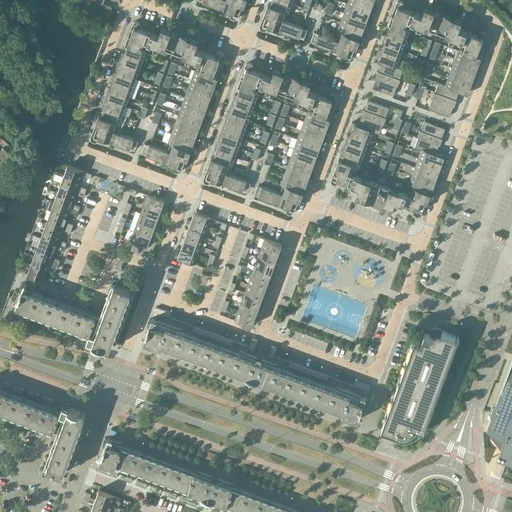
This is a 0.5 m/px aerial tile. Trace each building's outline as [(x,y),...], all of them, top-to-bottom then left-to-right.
[(104,0),(91,0),(88,9),(109,17),(112,7),(103,4),(104,0)] [(202,0),(202,2),(221,8),(223,0),(202,0)] [(243,5),(228,0),(223,0),(221,8),(231,12),(230,15),(230,16),(230,17),(231,18),(232,19),(233,19),(233,20),(234,20),(235,20),(236,19),(237,19),(238,18),(238,17),(243,5)] [(280,0),(272,0),(270,5),(289,12),(292,4),(280,0)] [(364,0),(348,0),(347,4),(368,12),(371,3),(364,0)] [(464,51),(480,56),(487,37),(487,36),(487,35),(487,34),(486,33),(485,32),(484,32),(483,32),(482,32),(481,32),(480,33),(478,36),(459,29),(462,22),(425,8),(422,15),(403,8),(404,6),(404,5),(404,3),(403,2),(401,1),(400,1),(398,1),(397,2),(396,3),(389,23),(405,29),(408,21),(419,25),(416,32),(421,34),(423,27),(451,37),(448,44),(453,46),(456,39),(467,43),(464,51)] [(314,8),(321,11),(323,5),(316,2),(314,8)] [(289,12),(270,5),(268,4),(265,13),(285,21),(289,12)] [(368,12),(347,4),(344,13),(365,21),(368,12)] [(285,21),(265,13),(260,25),(260,26),(260,27),(260,28),(261,29),(261,30),(262,30),(263,31),(264,31),(265,31),(266,30),(267,30),(267,29),(268,29),(268,28),(269,26),(281,31),(285,21)] [(341,22),(361,30),(365,21),(344,13),(341,22)] [(133,23),(125,45),(127,46),(128,45),(141,50),(144,42),(155,46),(153,52),(157,54),(160,47),(187,57),(185,64),(190,66),(192,59),(203,63),(200,71),(216,77),(223,57),(223,55),(223,54),(223,53),(221,52),(220,52),(218,52),(217,52),(216,53),(216,54),(215,54),(215,56),(196,49),(198,42),(161,29),(159,36),(140,29),(141,27),(141,25),(141,24),(139,22),(138,21),(136,21),(135,21),(134,22),(134,23),(133,23)] [(303,28),(285,21),(281,31),(300,38),(303,28)] [(361,30),(341,22),(337,31),(340,32),(358,39),(361,30)] [(386,32),(406,40),(410,31),(405,29),(389,23),(386,32)] [(358,39),(340,32),(337,40),(355,47),(358,39)] [(382,42),(403,49),(406,40),(386,32),(382,42)] [(337,40),(319,33),(315,43),(333,50),(337,40)] [(355,47),(337,40),(333,50),(344,54),(343,56),(343,57),(343,58),(343,59),(344,60),(345,61),(346,61),(347,61),(348,61),(349,61),(350,60),(350,59),(351,59),(355,47)] [(379,51),(399,59),(403,49),(382,42),(379,51)] [(124,54),(143,61),(146,51),(141,50),(128,45),(127,46),(124,54)] [(455,58),(476,66),(480,56),(464,51),(459,49),(455,58)] [(375,60),(382,63),(396,68),(396,67),(399,59),(379,51),(375,60)] [(119,62),(139,70),(143,61),(124,54),(122,53),(119,62)] [(452,68),(473,75),(476,66),(455,58),(452,68)] [(139,70),(119,62),(115,71),(136,79),(139,70)] [(245,65),(238,86),(240,87),(254,92),(254,91),(257,83),(268,87),(265,94),(270,96),(273,89),(300,99),(298,106),(302,107),(305,101),(316,105),(313,113),(329,119),(335,101),(336,99),(336,97),(335,95),(334,94),(333,94),(332,93),(330,94),(329,94),(328,95),(327,98),(308,91),(311,84),(274,70),(271,77),(253,70),(254,68),(254,67),(253,66),(253,65),(252,64),(251,63),(250,63),(249,63),(248,63),(247,63),(246,64),(246,65),(245,65)] [(376,74),(399,83),(401,79),(400,79),(403,70),(396,67),(396,68),(382,63),(379,71),(378,71),(376,74)] [(448,77),(469,85),(473,75),(452,68),(448,77)] [(192,79),(213,86),(216,77),(200,71),(195,70),(192,79)] [(115,71),(112,80),(133,88),(136,79),(115,71)] [(399,83),(376,74),(375,78),(376,78),(373,88),(394,95),(397,86),(398,87),(399,83)] [(445,87),(459,92),(466,94),(469,85),(448,77),(445,85),(445,87)] [(213,86),(192,79),(188,88),(209,96),(213,86)] [(112,80),(108,89),(129,97),(133,88),(112,80)] [(445,87),(445,85),(439,83),(435,92),(434,92),(433,95),(456,104),(457,100),(456,100),(459,92),(445,87)] [(237,95),(255,102),(259,93),(254,91),(254,92),(240,87),(237,95)] [(188,88),(185,97),(206,105),(209,96),(188,88)] [(105,99),(126,106),(129,97),(108,89),(105,99)] [(255,102),(237,95),(235,94),(231,104),(252,111),(255,102)] [(456,104),(433,95),(431,99),(432,99),(429,109),(450,116),(453,107),(454,107),(456,104)] [(185,97),(182,106),(202,114),(206,105),(185,97)] [(102,108),(104,109),(122,116),(126,106),(105,99),(102,108)] [(364,109),(362,113),(385,121),(387,118),(386,117),(389,108),(368,100),(365,109),(364,109)] [(228,113),(249,120),(252,111),(231,104),(228,113)] [(178,115),(199,123),(202,114),(182,106),(178,115)] [(122,116),(104,109),(101,117),(120,124),(122,116)] [(304,120),(325,128),(329,119),(313,113),(308,111),(304,120)] [(249,120),(228,113),(224,122),(245,130),(249,120)] [(362,117),(359,125),(373,131),(379,134),(383,124),(384,125),(385,121),(362,113),(361,116),(362,117)] [(199,123),(178,115),(175,125),(196,132),(199,123)] [(116,133),(116,132),(120,124),(101,117),(99,116),(95,125),(116,133)] [(304,120),(301,130),(322,137),(325,128),(304,120)] [(418,133),(442,142),(443,138),(442,138),(445,129),(424,121),(421,130),(420,130),(418,133)] [(221,131),(242,139),(245,130),(224,122),(221,131)] [(352,123),(349,132),(369,140),(373,131),(359,125),(352,123)] [(112,142),(116,133),(95,125),(91,137),(91,138),(91,139),(91,140),(92,141),(93,141),(93,142),(94,142),(95,142),(96,142),(97,142),(98,141),(99,140),(100,138),(112,142)] [(175,125),(171,134),(192,142),(196,132),(175,125)] [(298,139),(318,146),(322,137),(301,130),(298,139)] [(221,131),(218,140),(238,148),(242,139),(221,131)] [(116,133),(112,142),(131,149),(134,139),(116,132),(116,133)] [(349,132),(345,141),(366,149),(369,140),(349,132)] [(422,148),(436,153),(439,145),(440,146),(442,142),(418,133),(417,137),(418,138),(415,147),(422,149),(422,148)] [(192,142),(171,134),(168,143),(170,143),(170,144),(189,151),(192,142)] [(294,148),(315,156),(318,146),(298,139),(294,148)] [(217,150),(235,157),(238,148),(218,140),(214,149),(217,150)] [(345,141),(342,151),(363,158),(366,149),(345,141)] [(189,151),(170,144),(167,151),(168,151),(186,158),(189,151)] [(167,151),(149,145),(146,155),(164,162),(168,151),(167,151)] [(291,157),(312,165),(315,156),(294,148),(291,157)] [(422,148),(422,149),(419,157),(439,165),(443,156),(436,153),(422,148)] [(235,157),(217,150),(214,158),(232,165),(235,157)] [(186,158),(168,151),(164,162),(174,165),(173,168),(173,169),(174,170),(174,171),(175,172),(176,173),(177,173),(178,173),(179,173),(180,172),(181,171),(182,170),(186,158)] [(363,158),(342,151),(338,160),(359,168),(363,158)] [(208,167),(229,174),(232,165),(214,158),(211,157),(208,167)] [(287,166),(308,174),(312,165),(291,157),(287,166)] [(415,167),(436,175),(439,165),(419,157),(415,167)] [(356,175),(359,168),(338,160),(335,168),(356,176),(356,175)] [(64,175),(81,181),(85,171),(68,165),(64,175)] [(284,176),(305,183),(308,174),(287,166),(284,176)] [(229,174),(208,167),(204,178),(203,179),(203,181),(204,181),(204,182),(206,183),(206,184),(208,184),(209,184),(210,183),(211,183),(211,182),(212,181),(212,179),(225,184),(229,174)] [(412,176),(432,184),(436,175),(415,167),(412,176)] [(353,185),(356,176),(335,168),(331,179),(331,180),(331,181),(331,182),(331,183),(332,183),(332,184),(333,184),(334,185),(335,185),(336,185),(337,185),(338,184),(339,183),(339,182),(340,180),(353,185)] [(362,177),(356,175),(356,176),(353,185),(359,188),(354,201),(364,204),(365,200),(382,206),(381,211),(391,214),(396,201),(402,203),(405,193),(399,191),(402,185),(397,183),(395,190),(367,179),(370,173),(365,171),(362,177)] [(247,181),(229,174),(225,184),(224,186),(225,188),(231,190),(233,189),(234,187),(243,191),(247,181)] [(61,184),(78,190),(81,181),(64,175),(61,184)] [(305,183),(284,176),(281,184),(283,185),(301,192),(305,183)] [(410,186),(429,194),(432,184),(412,176),(408,185),(411,186),(410,186)] [(58,193),(75,199),(78,190),(61,184),(58,193)] [(280,193),(299,200),(301,192),(283,185),(280,193)] [(277,203),(280,193),(262,186),(258,196),(277,203)] [(410,186),(408,194),(407,195),(426,201),(429,194),(410,186)] [(54,202),(71,208),(75,199),(58,193),(54,202)] [(299,200),(280,193),(277,203),(287,207),(286,209),(286,211),(286,212),(287,213),(288,214),(289,214),(291,214),(292,214),(293,214),(294,213),(294,212),(299,200)] [(408,194),(405,193),(402,203),(414,208),(414,210),(414,211),(414,212),(414,214),(415,215),(416,215),(417,215),(418,216),(419,216),(419,215),(420,215),(421,214),(422,213),(426,201),(407,195),(408,194)] [(148,195),(144,204),(161,211),(165,201),(148,195)] [(51,211),(68,217),(71,208),(54,202),(51,211)] [(144,204),(141,213),(158,220),(161,211),(144,204)] [(48,220),(65,226),(68,217),(51,211),(48,220)] [(195,212),(191,222),(208,228),(212,218),(195,212)] [(137,222),(154,229),(158,220),(141,213),(137,222)] [(44,229),(61,235),(65,226),(48,220),(44,229)] [(137,222),(134,231),(151,238),(154,229),(137,222)] [(191,222),(188,231),(205,237),(208,228),(191,222)] [(61,235),(44,229),(41,238),(58,244),(61,235)] [(151,238),(134,231),(131,241),(148,247),(151,238)] [(188,231),(184,240),(201,246),(205,237),(188,231)] [(41,238),(38,247),(55,253),(58,244),(41,238)] [(265,238),(262,248),(279,254),(282,244),(265,238)] [(184,240),(181,249),(198,255),(201,246),(184,240)] [(38,247),(34,256),(51,262),(55,253),(38,247)] [(262,248),(258,257),(275,263),(279,254),(262,248)] [(198,255),(181,249),(178,258),(195,264),(198,255)] [(34,256),(31,265),(48,271),(51,262),(34,256)] [(258,257),(255,266),(272,272),(275,263),(258,257)] [(48,271),(31,265),(27,274),(44,281),(48,271)] [(255,266),(252,275),(269,281),(272,272),(255,266)] [(121,275),(118,282),(124,284),(127,277),(121,275)] [(248,284),(265,290),(269,281),(252,275),(248,284)] [(126,285),(133,287),(135,280),(129,278),(126,285)] [(22,289),(16,306),(90,333),(87,341),(88,341),(88,342),(88,343),(88,344),(89,344),(90,345),(91,344),(92,344),(93,343),(110,349),(132,290),(115,283),(102,319),(26,291),(27,288),(27,286),(26,285),(25,284),(25,283),(24,283),(24,284),(23,284),(22,284),(21,285),(20,286),(21,288),(21,289),(22,289)] [(265,290),(248,284),(245,293),(262,299),(265,290)] [(245,293),(242,302),(259,308),(262,299),(245,293)] [(242,302),(238,311),(255,317),(259,308),(242,302)] [(155,313),(170,318),(172,313),(156,307),(155,313)] [(255,317),(238,311),(235,320),(252,327),(255,317)] [(150,325),(144,341),(160,347),(161,344),(249,376),(343,412),(342,415),(358,421),(364,404),(365,404),(366,404),(367,403),(368,402),(368,401),(368,400),(367,399),(366,399),(366,398),(336,386),(335,389),(278,368),(279,365),(262,359),(261,361),(256,359),(257,357),(240,351),(239,354),(182,333),(183,330),(152,319),(151,319),(150,319),(149,320),(149,321),(148,322),(148,323),(149,324),(150,325)] [(193,331),(232,345),(233,341),(194,327),(193,331)] [(421,343),(414,341),(382,429),(398,435),(396,443),(400,444),(402,444),(406,444),(410,443),(413,441),(417,439),(420,436),(421,434),(423,431),(424,431),(459,338),(442,331),(442,333),(439,333),(438,333),(435,335),(434,336),(433,337),(425,334),(421,343)] [(248,350),(254,352),(258,340),(253,338),(248,350)] [(272,345),(268,357),(273,359),(278,347),(272,345)] [(511,354),(485,428),(494,431),(493,435),(502,446),(497,460),(511,465),(511,466),(511,354)] [(290,362),(290,363),(289,366),(328,381),(329,377),(290,362)] [(353,386),(368,391),(369,392),(371,386),(355,381),(353,386)] [(0,409),(60,432),(47,467),(64,474),(86,414),(69,408),(69,406),(69,405),(67,404),(65,404),(64,405),(64,406),(63,405),(60,413),(0,390),(0,409)] [(100,461),(115,467),(117,464),(247,511),(308,511),(306,511),(305,511),(299,511),(234,488),(235,485),(195,470),(194,473),(123,447),(124,444),(108,438),(108,439),(106,439),(105,440),(104,441),(105,443),(106,444),(100,461)] [(96,470),(117,477),(118,473),(114,472),(114,470),(98,464),(96,470)] [(99,490),(95,500),(112,506),(116,496),(99,490)] [(181,496),(180,501),(196,507),(197,503),(189,500),(190,498),(202,503),(204,499),(188,494),(186,498),(181,496)] [(95,500),(92,509),(101,511),(110,511),(112,506),(95,500)] [(211,511),(223,511),(225,508),(210,502),(209,505),(221,510),(220,511),(212,509),(211,511)]
